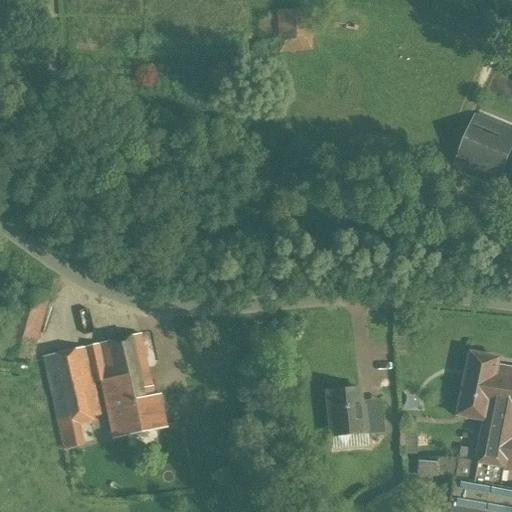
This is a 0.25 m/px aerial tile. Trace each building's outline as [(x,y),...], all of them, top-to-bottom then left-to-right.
[(504,33),(497,7),(479,11),(486,38),(495,35),(504,33)] [(301,40),(299,10),(289,10),(280,11),(282,41),(301,40)] [(27,33),(47,32),(46,11),(26,12),(27,33)] [(511,128),(475,113),(453,165),(498,185),(501,178),(511,183),(511,128)] [(511,248),(497,246),(493,265),(511,268),(511,248)] [(327,254),(327,265),(345,266),(345,254),(337,254),(327,254)] [(0,352),(32,364),(49,298),(9,287),(0,319),(0,352)] [(150,386),(139,335),(41,356),(61,448),(82,444),(77,422),(99,418),(92,385),(101,383),(113,438),(165,426),(158,394),(151,396),(149,387),(150,386)] [(511,367),(498,365),(499,359),(471,353),(458,416),(485,422),(477,460),(477,462),(458,459),(449,509),(464,511),(511,511),(511,489),(500,487),(503,471),(511,472),(511,367)] [(361,414),(358,390),(325,393),(329,436),(367,433),(365,414),(361,414)] [(418,478),(440,477),(439,457),(417,458),(418,478)]
